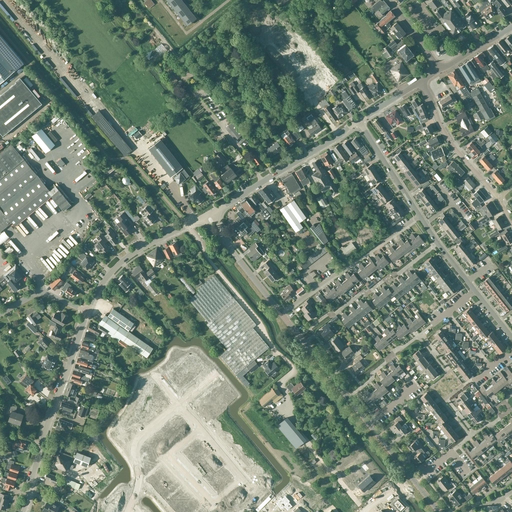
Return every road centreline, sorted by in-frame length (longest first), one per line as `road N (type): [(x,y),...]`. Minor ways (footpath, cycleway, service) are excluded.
road 1 (tertiary): [(24,511),(87,311)]
road 2 (tertiary): [(203,218),(358,121)]
road 3 (residential): [(281,314),(419,215)]
road 4 (residential): [(242,478),(210,506),(166,458),(199,427)]
road 5 (tertiary): [(87,311),(114,269),(203,218)]
road 6 (unknown): [(40,294),(35,246),(78,211),(56,175)]
road 7 (residential): [(498,197),(447,141),(422,81)]
road 8 (unclassified): [(368,423),(281,314)]
road 9 (unclassified): [(281,314),(203,218)]
road 10 (residential): [(130,505),(139,483),(136,443),(180,404)]
